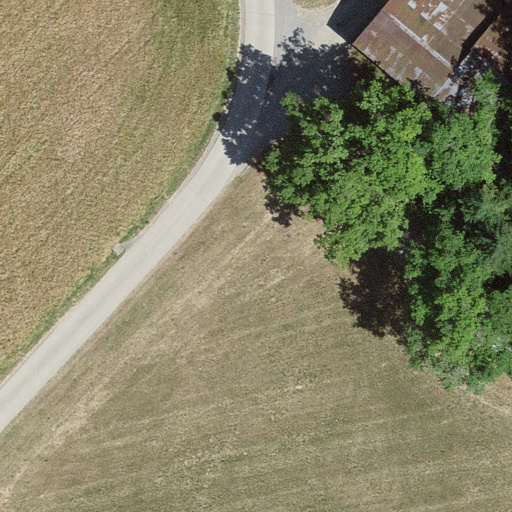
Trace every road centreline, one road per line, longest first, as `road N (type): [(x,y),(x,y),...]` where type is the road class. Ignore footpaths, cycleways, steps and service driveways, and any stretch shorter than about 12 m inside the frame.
road 1 (track): [(0,410),(230,160),(269,61)]
road 2 (track): [(511,341),(431,280),(269,61),(258,0)]
